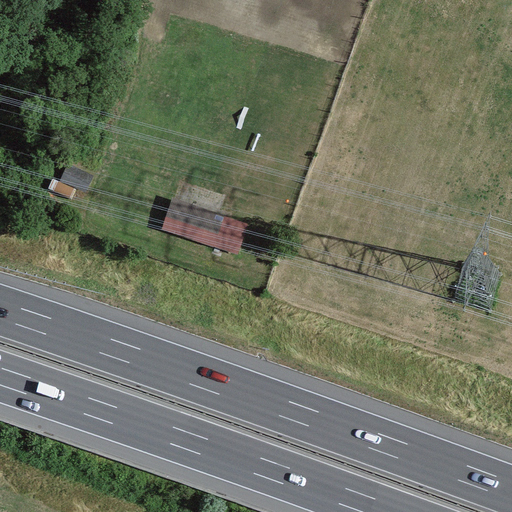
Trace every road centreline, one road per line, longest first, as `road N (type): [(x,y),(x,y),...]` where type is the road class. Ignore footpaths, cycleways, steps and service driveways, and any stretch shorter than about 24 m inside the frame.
road 1 (motorway): [(511,491),(0,310)]
road 2 (motorway): [(0,377),(384,511)]
